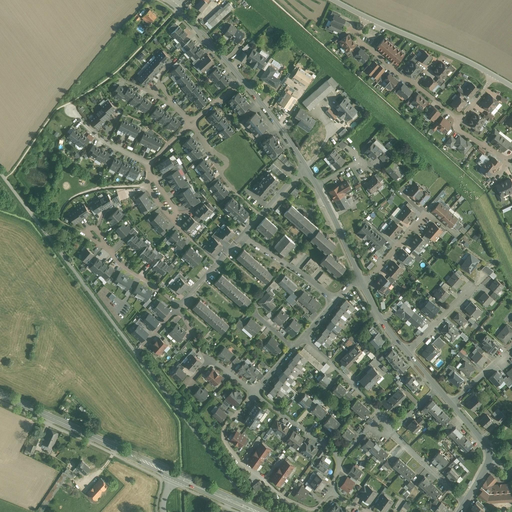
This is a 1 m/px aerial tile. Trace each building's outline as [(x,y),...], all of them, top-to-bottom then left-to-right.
[(204,0),(201,0),(196,6),(201,11),(208,4),(204,0)] [(228,2),(223,8),(227,13),(233,7),(228,2)] [(223,8),(222,7),(218,11),(223,17),(227,13),(223,8)] [(156,16),(149,10),(142,17),(149,24),(156,16)] [(218,11),(207,21),(213,27),(223,17),(218,11)] [(339,18),(334,15),(334,16),(331,21),(342,26),(345,20),(339,18)] [(342,26),(331,21),(329,27),(334,29),(340,32),(342,26)] [(175,22),(169,29),(171,31),(177,24),(175,22)] [(237,29),(231,25),(228,29),(225,33),(232,38),(237,29)] [(179,27),(171,34),(175,38),(176,38),(176,37),(183,31),(179,27)] [(244,34),(237,29),(232,38),(238,42),(241,38),(244,34)] [(183,31),(176,37),(176,38),(179,42),(181,40),(187,34),(183,30),(183,31)] [(342,39),(339,41),(343,46),(352,40),(348,35),(342,39)] [(397,48),(384,38),(376,48),(388,58),(397,48)] [(185,44),(183,46),(187,51),(193,45),(195,44),(191,39),(185,44)] [(352,40),(343,46),(346,52),(351,48),(356,45),(352,40)] [(193,45),(187,51),(186,52),(190,57),(192,55),(198,50),(193,45)] [(198,50),(192,55),(196,59),(198,57),(204,52),(200,48),(198,50)] [(404,55),(397,48),(388,58),(396,64),(404,55)] [(369,56),(360,49),(358,52),(355,56),(363,63),(369,56)] [(170,58),(162,50),(157,55),(165,63),(170,58)] [(265,58),(253,50),(250,55),(248,53),(247,55),(243,52),(239,58),(245,62),(247,59),(253,63),(254,63),(261,68),(264,63),(263,62),(265,58)] [(431,57),(424,51),(419,58),(420,59),(425,64),(431,57)] [(137,57),(140,60),(145,55),(142,52),(137,57)] [(165,63),(157,55),(155,57),(156,58),(163,65),(165,63)] [(202,62),(198,65),(199,66),(204,71),(213,62),(208,56),(202,62)] [(163,65),(156,58),(151,62),(159,70),(164,65),(163,65)] [(194,65),(193,66),(196,69),(199,66),(198,65),(202,62),(200,60),(194,65)] [(416,64),(413,61),(408,66),(417,74),(421,69),(416,64)] [(159,70),(151,62),(149,64),(150,65),(157,72),(158,72),(159,70)] [(370,67),(366,71),(367,71),(371,75),(372,75),(372,74),(379,66),(374,62),(370,67)] [(448,67),(442,62),(438,67),(446,74),(450,70),(450,69),(448,67)] [(157,72),(150,65),(146,69),(153,77),(154,77),(158,72),(157,72)] [(186,72),(179,65),(171,72),(177,79),(185,73),(186,72)] [(379,66),(372,74),(372,75),(377,78),(377,79),(380,75),(385,70),(380,65),(379,66)] [(275,70),(269,66),(261,78),(276,87),(280,81),(272,75),(275,70)] [(417,74),(408,66),(404,71),(407,73),(413,79),(417,74)] [(446,74),(438,67),(433,72),(439,77),(442,79),(446,74)] [(217,68),(209,75),(215,82),(216,82),(216,81),(223,75),(222,75),(221,73),(217,68)] [(153,77),(146,69),(144,71),(144,72),(152,79),(153,77)] [(304,72),(300,69),(296,74),(293,78),(298,82),(300,83),(305,86),(308,81),(311,76),(306,73),(304,72)] [(152,79),(144,72),(140,76),(147,84),(148,84),(152,79)] [(185,73),(177,79),(176,80),(182,86),(183,87),(190,80),(191,79),(185,73)] [(398,81),(389,74),(387,77),(384,80),(384,81),(388,84),(386,86),(390,90),(398,81)] [(225,77),(223,75),(216,81),(216,82),(222,89),(230,81),(226,76),(225,77)] [(147,84),(140,76),(138,78),(145,86),(147,84)] [(430,77),(424,84),(431,90),(437,83),(435,82),(430,77)] [(190,80),(183,87),(182,86),(182,87),(188,94),(189,94),(189,93),(196,87),(190,80)] [(327,80),(302,102),(310,110),(334,88),(327,80)] [(464,91),(466,93),(471,97),(478,89),(471,83),(464,91)] [(126,91),(119,85),(113,92),(115,94),(114,96),(119,100),(122,97),(122,96),(126,91)] [(411,92),(403,85),(400,88),(397,91),(398,92),(405,99),(411,92)] [(203,93),(197,86),(196,87),(189,93),(189,94),(194,100),(202,94),(203,93)] [(464,91),(459,87),(456,90),(460,92),(463,96),(466,93),(464,91)] [(136,94),(129,88),(126,91),(122,96),(122,97),(127,101),(129,99),(131,101),(136,94)] [(243,98),(239,92),(235,95),(235,94),(232,97),(233,98),(229,100),(232,104),(231,105),(236,111),(238,110),(240,113),(250,105),(245,100),(246,99),(244,97),(243,98)] [(291,96),(286,92),(283,96),(282,98),(279,102),(284,106),(289,109),(296,99),(291,96)] [(136,94),(131,101),(130,102),(135,106),(136,104),(138,106),(144,99),(137,93),(136,94)] [(202,94),(194,100),(194,101),(200,108),(208,101),(202,94)] [(423,98),(419,94),(418,94),(415,98),(415,99),(414,100),(411,103),(412,103),(420,110),(427,102),(423,99),(423,98)] [(499,102),(490,95),(486,99),(495,107),(499,102)] [(458,96),(454,101),(454,100),(451,104),(459,111),(466,103),(462,99),(458,96)] [(411,97),(406,103),(409,106),(412,103),(411,103),(414,100),(411,97)] [(152,104),(144,98),(144,99),(138,106),(137,107),(143,111),(144,109),(146,111),(152,104)] [(356,111),(344,99),(336,107),(342,113),(337,117),(339,119),(339,120),(344,115),(347,119),(356,111)] [(495,107),(486,99),(481,104),(490,112),(495,107)] [(109,100),(102,106),(103,107),(109,115),(109,114),(114,110),(113,110),(115,108),(109,100)] [(433,106),(426,114),(425,113),(423,115),(426,118),(427,117),(429,118),(431,118),(433,121),(440,113),(437,110),(436,111),(435,110),(436,109),(433,106)] [(109,115),(103,107),(96,113),(97,114),(103,122),(104,121),(108,117),(107,117),(110,115),(109,114),(109,115)] [(158,107),(151,115),(156,119),(157,118),(159,119),(165,112),(158,107)] [(337,117),(329,108),(326,111),(336,123),(339,120),(339,119),(337,117)] [(306,112),(300,109),(296,114),(302,118),(304,114),(305,114),(306,112)] [(242,116),(237,120),(239,123),(248,115),(251,113),(248,110),(246,112),(242,116)] [(216,111),(208,118),(214,125),(215,124),(222,118),(216,111)] [(173,118),(165,112),(159,119),(159,120),(164,125),(165,123),(167,125),(173,118)] [(250,118),(245,122),(246,122),(247,122),(250,126),(249,127),(251,129),(262,120),(261,119),(256,113),(250,118)] [(475,113),(472,118),(481,124),(485,119),(482,117),(475,113)] [(97,114),(90,120),(98,129),(102,124),(104,122),(104,121),(103,122),(97,114)] [(302,118),(298,124),(304,128),(308,131),(315,121),(305,114),(304,114),(302,118)] [(246,122),(245,122),(250,118),(248,115),(239,123),(247,133),(251,129),(249,127),(250,126),(247,122),(246,122)] [(181,123),(173,117),(173,118),(167,125),(166,126),(171,130),(173,128),(175,130),(181,123)] [(222,118),(215,124),(221,131),(228,125),(229,124),(223,117),(222,118)] [(439,124),(437,126),(438,127),(441,130),(442,129),(445,132),(451,125),(443,118),(439,124)] [(481,124),(472,118),(468,124),(475,128),(478,130),(481,124)] [(123,119),(118,129),(124,132),(123,133),(126,134),(131,124),(129,123),(129,122),(123,119)] [(262,120),(251,129),(254,132),(255,131),(258,134),(257,135),(257,136),(262,131),(268,126),(263,121),(262,120)] [(436,122),(431,129),(434,132),(438,127),(437,126),(439,124),(436,122)] [(140,128),(134,125),(131,124),(126,134),(129,136),(129,135),(135,137),(140,128)] [(348,124),(340,131),(345,136),(353,129),(348,124)] [(228,125),(221,131),(220,132),(226,139),(234,131),(228,125)] [(74,129),(67,137),(75,143),(75,142),(81,134),(74,129)] [(254,132),(251,129),(247,133),(254,141),(259,137),(264,133),(262,131),(257,136),(257,135),(258,134),(255,131),(254,132)] [(499,132),(495,129),(490,134),(494,137),(497,134),(499,132)] [(259,137),(254,141),(256,143),(264,138),(269,134),(267,131),(264,133),(259,137)] [(150,135),(144,132),(140,142),(145,145),(145,146),(148,147),(153,137),(150,135)] [(81,134),(75,142),(80,147),(81,145),(84,147),(89,140),(82,134),(81,134)] [(494,137),(491,142),(497,146),(503,139),(497,134),(494,137)] [(266,140),(262,143),(263,143),(272,156),(276,154),(283,149),(279,144),(279,143),(278,140),(277,141),(273,135),(266,140)] [(466,142),(459,136),(456,141),(453,144),(454,144),(460,149),(459,150),(464,154),(472,145),(467,141),(466,142)] [(161,140),(155,137),(155,138),(153,137),(148,147),(151,148),(157,150),(161,140)] [(193,139),(191,137),(183,144),(190,151),(195,146),(198,144),(193,139)] [(451,137),(446,143),(451,148),(454,144),(453,144),(456,141),(451,137)] [(503,139),(497,146),(503,151),(507,147),(510,143),(509,143),(503,139)] [(381,151),(373,143),(365,152),(373,160),(377,156),(381,151)] [(101,150),(93,145),(88,152),(91,154),(90,156),(95,159),(96,159),(101,150)] [(195,146),(190,151),(187,153),(194,160),(201,153),(199,151),(200,151),(195,146)] [(486,152),(479,146),(477,149),(484,155),(486,152)] [(110,154),(101,149),(101,150),(96,159),(101,162),(102,160),(105,162),(110,154)] [(334,149),(326,156),(332,162),(340,155),(334,149)] [(384,153),(379,158),(384,163),(389,158),(384,153)] [(295,165),(281,154),(278,158),(291,170),(295,165)] [(340,155),(332,162),(337,168),(345,161),(340,155)] [(123,162),(114,158),(113,160),(111,166),(110,168),(116,171),(116,169),(119,170),(123,162)] [(169,158),(166,160),(165,160),(163,161),(163,162),(158,165),(163,172),(171,166),(174,165),(172,162),(169,158)] [(180,165),(176,159),(172,162),(174,165),(171,166),(173,169),(178,166),(180,165)] [(496,159),(492,163),(489,160),(487,163),(485,163),(480,168),(480,170),(482,172),(481,173),(485,176),(486,174),(488,176),(493,170),(495,171),(501,163),(496,159)] [(205,162),(203,160),(196,167),(202,173),(202,174),(208,168),(210,166),(206,161),(205,162)] [(131,165),(123,161),(123,162),(119,170),(118,171),(124,174),(125,172),(128,174),(132,166),(131,165)] [(393,161),(385,168),(395,179),(402,171),(393,161)] [(286,175),(273,164),(269,168),(282,180),(286,175)] [(140,169),(132,165),(131,165),(132,166),(128,174),(127,175),(136,179),(140,169)] [(208,168),(202,174),(202,173),(200,175),(207,182),(214,175),(212,173),(213,173),(208,168)] [(172,173),(167,177),(170,183),(181,176),(177,170),(172,173)] [(266,178),(265,177),(259,185),(255,190),(264,198),(271,191),(274,189),(273,188),(279,181),(270,173),(266,178)] [(383,179),(377,173),(374,175),(380,182),(383,179)] [(374,175),(373,176),(372,179),(370,181),(377,189),(382,184),(380,182),(374,175)] [(181,176),(170,183),(174,189),(180,185),(185,182),(181,176)] [(217,181),(215,178),(209,185),(211,187),(210,187),(214,192),(222,185),(223,185),(218,180),(217,181)] [(511,183),(510,179),(503,182),(508,193),(511,191),(511,183)] [(185,182),(180,185),(182,188),(189,184),(187,180),(185,182)] [(377,189),(370,181),(368,183),(366,182),(364,184),(368,188),(372,193),(377,189)] [(503,182),(496,186),(500,194),(502,196),(508,193),(503,182)] [(416,184),(408,193),(422,205),(430,196),(416,184)] [(222,185),(214,192),(214,193),(220,200),(228,193),(226,191),(226,190),(222,185)] [(339,186),(330,191),(335,200),(344,195),(342,191),(339,186)] [(296,187),(290,194),(295,198),(301,191),(296,187)] [(184,191),(178,195),(182,201),(192,194),(189,188),(184,191)] [(139,197),(136,199),(140,204),(148,199),(149,199),(145,193),(139,197)] [(99,199),(105,208),(105,209),(113,204),(113,203),(111,200),(107,194),(99,199)] [(192,194),(182,201),(186,207),(191,203),(196,200),(192,194)] [(118,195),(111,200),(113,203),(113,204),(115,207),(121,203),(118,195)] [(344,195),(335,200),(341,210),(350,204),(347,199),(344,195)] [(105,208),(99,199),(99,198),(91,204),(96,212),(99,211),(105,208)] [(196,200),(191,203),(193,206),(201,201),(199,198),(196,200)] [(239,204),(232,198),(224,207),(229,211),(228,212),(236,219),(236,218),(241,222),(249,213),(242,207),(242,206),(240,204),(239,204)] [(148,199),(140,204),(139,205),(143,211),(146,208),(152,205),(148,199)] [(435,208),(432,211),(436,215),(444,207),(439,203),(435,208)] [(84,204),(76,209),(76,210),(81,218),(82,218),(84,216),(84,217),(90,213),(84,204)] [(206,205),(205,204),(203,204),(200,208),(208,215),(208,216),(213,211),(210,209),(206,205)] [(281,204),(275,211),(280,215),(285,208),(281,204)] [(319,229),(291,206),(284,214),(311,238),(319,229)] [(395,217),(401,209),(397,206),(392,214),(395,217)] [(410,209),(407,206),(406,206),(402,211),(411,218),(415,213),(410,209)] [(208,215),(200,208),(199,207),(195,212),(197,214),(202,218),(204,220),(208,215)] [(444,207),(436,215),(441,219),(448,211),(444,207)] [(118,209),(108,218),(113,224),(118,219),(123,215),(123,214),(118,209)] [(81,218),(76,210),(68,215),(74,224),(80,220),(82,218),(81,218)] [(411,218),(402,211),(398,216),(402,219),(406,223),(411,218)] [(448,211),(441,219),(445,223),(453,215),(448,211)] [(123,215),(118,219),(121,222),(127,215),(125,212),(123,214),(123,215)] [(453,215),(445,223),(450,227),(454,223),(457,219),(459,217),(460,216),(455,212),(453,215)] [(154,219),(151,221),(156,226),(163,220),(164,219),(159,214),(154,219)] [(193,218),(190,216),(186,220),(195,228),(199,224),(198,222),(193,218)] [(266,218),(257,227),(269,237),(277,228),(266,218)] [(163,220),(156,226),(155,227),(160,232),(163,229),(168,225),(163,220)] [(195,228),(186,220),(182,225),(191,233),(195,228)] [(233,227),(226,221),(224,224),(226,226),(226,225),(231,229),(233,227)] [(397,224),(394,221),(393,221),(389,226),(398,233),(402,228),(397,224)] [(122,224),(116,230),(119,233),(119,234),(121,236),(122,236),(123,237),(129,232),(131,229),(128,225),(126,227),(122,224)] [(369,227),(365,224),(363,226),(362,226),(360,228),(361,229),(358,232),(367,240),(375,232),(371,229),(372,228),(370,226),(369,227)] [(439,228),(434,224),(430,229),(438,236),(442,231),(439,228)] [(231,229),(226,225),(226,226),(222,230),(231,237),(230,237),(231,238),(235,233),(231,229)] [(398,233),(389,226),(385,231),(386,232),(393,238),(398,233)] [(231,237),(222,230),(222,229),(218,233),(222,237),(227,241),(230,237),(231,237)] [(328,253),(329,252),(336,244),(319,229),(311,238),(328,253)] [(438,236),(430,229),(426,233),(431,238),(434,241),(438,236)] [(181,237),(175,231),(168,239),(174,244),(180,237),(181,237)] [(222,237),(218,233),(216,231),(214,234),(220,240),(222,237)] [(376,233),(375,232),(367,240),(372,245),(380,236),(378,235),(378,234),(376,232),(376,233)] [(133,236),(127,242),(131,246),(132,245),(139,238),(135,235),(135,234),(133,236)] [(220,240),(214,234),(211,236),(214,238),(218,242),(220,240)] [(285,235),(275,247),(284,255),(295,243),(285,235)] [(422,238),(418,235),(414,239),(423,247),(426,242),(422,238)] [(380,236),(372,245),(378,249),(379,248),(382,244),(385,241),(384,240),(384,239),(382,238),(380,236)] [(180,237),(174,244),(173,245),(179,250),(180,249),(185,242),(180,237)] [(139,238),(132,245),(136,249),(143,242),(139,238)] [(218,242),(214,238),(210,242),(211,243),(219,250),(223,246),(218,242)] [(423,247),(414,239),(410,244),(415,248),(419,251),(423,247)] [(219,250),(211,243),(207,247),(211,251),(216,255),(220,251),(219,250)] [(207,247),(205,245),(203,247),(209,253),(211,251),(207,247)] [(195,251),(190,246),(182,256),(194,266),(202,257),(198,253),(198,252),(196,250),(195,251)] [(147,247),(140,255),(144,259),(145,258),(151,251),(147,247)] [(87,248),(84,251),(82,251),(82,258),(87,262),(93,254),(87,248)] [(273,275),(244,249),(237,257),(266,283),(273,275)] [(151,251),(145,258),(149,262),(153,257),(156,254),(151,250),(151,251)] [(301,250),(291,261),(295,265),(306,254),(301,250)] [(404,251),(399,257),(407,263),(412,257),(409,255),(404,251)] [(418,255),(413,251),(409,255),(412,257),(414,259),(415,259),(418,255)] [(329,252),(328,253),(325,256),(325,255),(324,256),(325,257),(321,261),(338,276),(346,267),(329,252)] [(470,254),(465,261),(466,262),(462,267),(461,267),(470,273),(479,260),(470,254)] [(93,264),(90,267),(90,268),(95,272),(95,271),(103,263),(98,258),(93,264)] [(311,258),(303,267),(307,271),(315,262),(311,258)] [(158,261),(153,267),(157,271),(158,270),(164,263),(161,260),(160,259),(158,261)] [(371,261),(366,267),(369,269),(374,264),(371,261)] [(103,263),(95,271),(100,275),(101,274),(108,266),(103,262),(103,263)] [(164,263),(158,270),(162,274),(166,269),(169,266),(165,262),(164,263)] [(315,262),(307,271),(312,275),(320,266),(315,262)] [(398,265),(394,262),(390,266),(399,274),(403,269),(398,265)] [(169,266),(166,269),(169,272),(174,267),(171,264),(169,266)] [(108,266),(101,274),(105,278),(105,279),(109,275),(113,270),(109,265),(108,266)] [(494,271),(486,265),(481,270),(489,276),(494,271)] [(399,274),(390,266),(387,271),(391,275),(395,278),(399,274)] [(133,280),(120,272),(114,282),(127,290),(133,280)] [(456,272),(447,281),(456,289),(463,281),(459,277),(460,276),(456,272)] [(186,279),(180,273),(177,275),(180,277),(184,281),(186,279)] [(328,276),(323,273),(317,280),(322,284),(324,281),(328,276)] [(251,300),(222,274),(215,282),(244,308),(251,300)] [(387,279),(383,275),(379,280),(390,290),(394,286),(392,284),(391,283),(387,279)] [(285,276),(278,283),(291,294),(297,286),(285,276)] [(332,280),(328,276),(324,281),(329,285),(332,280)] [(184,281),(180,277),(176,282),(184,289),(185,290),(189,285),(184,281)] [(496,279),(489,287),(494,291),(497,294),(504,286),(496,279)] [(390,290),(379,280),(375,285),(379,288),(383,292),(384,293),(386,294),(390,290)] [(184,289),(176,282),(175,281),(171,285),(176,289),(180,293),(184,289)] [(274,281),(269,286),(272,288),(273,289),(278,284),(274,281)] [(152,291),(139,283),(133,293),(146,301),(152,291)] [(171,285),(169,283),(167,286),(174,292),(176,289),(171,285)] [(446,290),(441,287),(434,295),(442,302),(450,294),(446,290)] [(304,292),(298,299),(306,306),(312,299),(304,292)] [(490,296),(485,292),(478,300),(486,306),(492,299),(493,299),(490,296)] [(267,293),(258,302),(269,312),(274,306),(269,301),(272,297),(267,293)] [(290,304),(294,299),(295,298),(291,294),(286,300),(290,304)] [(436,301),(431,296),(427,299),(428,300),(429,300),(433,304),(436,301)] [(312,299),(306,306),(313,313),(320,305),(313,298),(312,299)] [(229,325),(200,300),(193,308),(222,333),(229,325)] [(354,307),(346,300),(340,306),(341,307),(345,310),(347,308),(351,311),(354,307)] [(428,300),(421,309),(431,318),(439,309),(433,304),(429,300),(428,300)] [(160,301),(153,309),(163,317),(169,310),(168,309),(160,301)] [(414,312),(403,303),(401,301),(399,301),(397,304),(400,307),(397,310),(408,320),(414,312)] [(482,311),(472,302),(465,309),(468,311),(473,315),(476,318),(482,311)] [(397,304),(395,303),(391,307),(396,311),(397,310),(400,307),(397,304)] [(345,310),(341,307),(336,313),(337,313),(341,318),(343,315),(346,318),(350,314),(345,310)] [(281,310),(273,319),(280,325),(284,320),(288,316),(281,310)] [(423,320),(414,312),(408,320),(417,327),(419,326),(423,320)] [(149,313),(143,321),(152,329),(159,322),(149,313)] [(341,318),(337,313),(331,319),(332,320),(337,324),(339,322),(342,325),(345,321),(341,318)] [(467,321),(458,313),(453,319),(462,326),(467,321)] [(260,328),(250,319),(245,325),(244,327),(253,335),(260,328)] [(285,329),(293,336),(297,332),(298,331),(297,331),(301,326),(293,319),(290,324),(285,329)] [(245,325),(239,320),(234,325),(240,331),(244,327),(245,325)] [(337,324),(332,320),(327,326),(327,327),(332,331),(334,328),(337,331),(341,328),(337,324)] [(173,328),(169,333),(173,337),(181,328),(177,324),(173,328)] [(459,333),(448,324),(441,331),(452,340),(459,333)] [(148,334),(139,325),(132,333),(141,341),(148,334)] [(511,330),(506,325),(497,336),(505,343),(511,335),(511,330)] [(332,331),(327,327),(322,333),(323,333),(328,337),(330,335),(333,338),(336,334),(332,331)] [(181,328),(173,337),(178,341),(181,337),(186,332),(181,328)] [(381,334),(374,328),(370,332),(374,336),(370,340),(370,341),(371,340),(377,347),(376,348),(377,348),(384,341),(379,335),(381,334)] [(263,332),(258,337),(262,341),(267,336),(263,332)] [(323,333),(317,340),(326,347),(323,344),(325,342),(328,344),(331,341),(328,337),(323,333)] [(493,342),(492,343),(490,341),(491,340),(490,339),(489,340),(485,336),(482,340),(487,344),(484,347),(488,350),(492,354),(498,346),(493,342)] [(283,347),(271,337),(264,345),(263,347),(268,352),(270,350),(275,355),(283,347)] [(445,343),(439,337),(432,343),(439,349),(445,343)] [(163,340),(160,338),(159,340),(158,339),(155,342),(164,350),(168,345),(167,345),(163,340)] [(349,339),(345,344),(349,348),(353,344),(349,339)] [(164,350),(155,342),(151,347),(159,354),(164,350)] [(431,344),(422,353),(429,360),(438,351),(431,344)] [(356,345),(348,353),(354,359),(362,351),(356,345)] [(233,354),(225,347),(217,355),(226,362),(233,354)] [(397,355),(392,350),(386,356),(389,359),(388,359),(390,362),(397,356),(397,355)] [(482,354),(478,350),(477,351),(478,351),(473,358),(472,357),(481,366),(487,359),(482,354)] [(195,356),(193,355),(190,352),(186,357),(189,359),(197,366),(201,362),(195,356)] [(298,352),(293,358),(294,359),(299,363),(301,361),(304,363),(307,360),(306,359),(304,357),(301,355),(299,353),(298,352)] [(348,353),(340,360),(346,367),(354,359),(348,353)] [(402,361),(397,356),(391,361),(394,364),(393,365),(395,368),(396,367),(402,361)] [(241,361),(236,357),(232,362),(237,366),(239,364),(241,361)] [(197,366),(189,359),(185,363),(187,365),(193,371),(197,366)] [(299,363),(294,359),(288,365),(289,365),(297,372),(299,370),(302,366),(299,363)] [(241,366),(237,370),(241,375),(243,373),(249,366),(245,361),(241,366)] [(402,361),(396,367),(399,369),(398,370),(400,373),(405,368),(407,366),(402,361)] [(475,369),(465,361),(459,368),(469,376),(475,369)] [(370,363),(364,369),(367,372),(372,366),(370,363)] [(249,366),(243,373),(247,377),(255,368),(251,364),(249,366)] [(297,372),(289,365),(284,371),(285,372),(289,376),(292,374),(294,377),(298,373),(297,372)] [(179,367),(172,375),(179,381),(186,374),(182,370),(179,367)] [(381,375),(373,367),(367,373),(375,381),(379,377),(379,378),(380,377),(381,375)] [(255,368),(247,377),(252,381),(256,377),(260,372),(255,368)] [(206,377),(205,378),(210,382),(217,373),(213,369),(210,372),(206,377)] [(497,371),(489,378),(496,386),(503,381),(504,380),(503,379),(497,371)] [(289,376),(285,372),(279,378),(280,379),(289,386),(291,384),(290,383),(293,380),(289,376)] [(464,380),(454,372),(448,379),(458,387),(464,380)] [(217,373),(210,382),(215,386),(215,385),(219,380),(222,377),(217,373)] [(367,373),(360,380),(368,388),(372,383),(372,384),(375,381),(367,373)] [(324,374),(319,380),(325,386),(331,380),(324,374)] [(412,376),(406,383),(410,387),(410,386),(412,389),(416,386),(419,383),(412,376)] [(507,378),(506,377),(503,379),(504,380),(503,381),(508,387),(511,383),(507,378)] [(289,386),(280,379),(275,385),(284,393),(286,391),(285,390),(289,386)] [(346,390),(339,383),(333,390),(341,396),(346,390)] [(284,393),(275,385),(270,392),(279,399),(276,396),(278,394),(281,397),(284,393)] [(200,388),(194,394),(202,401),(208,394),(203,390),(200,388)] [(399,388),(391,397),(398,403),(406,395),(399,388)] [(235,392),(233,392),(232,391),(226,398),(228,400),(231,402),(233,404),(234,404),(236,403),(237,404),(241,399),(240,399),(240,396),(241,395),(236,391),(235,392)] [(312,401),(305,394),(299,401),(306,407),(312,401)] [(391,397),(387,401),(384,398),(380,402),(389,411),(398,403),(391,397)] [(481,403),(475,397),(467,404),(473,411),(481,403)] [(364,405),(357,399),(351,406),(357,412),(364,405)] [(432,400),(423,409),(426,412),(427,412),(435,403),(432,400)] [(317,405),(312,410),(321,418),(327,412),(318,403),(317,405)] [(435,403),(427,412),(430,415),(432,413),(436,418),(443,411),(435,403)] [(250,414),(259,420),(265,411),(264,410),(257,405),(255,404),(249,413),(250,414)] [(370,411),(364,405),(357,412),(364,418),(370,411)] [(223,412),(219,408),(218,408),(213,415),(220,421),(226,415),(223,412)] [(450,419),(443,411),(436,418),(444,425),(450,419)] [(506,417),(501,412),(495,417),(501,422),(506,417)] [(259,420),(250,414),(245,421),(249,424),(254,428),(260,420),(259,420)] [(331,415),(325,422),(325,423),(323,425),(327,428),(329,426),(334,430),(340,423),(331,415)] [(487,415),(480,421),(486,427),(492,422),(489,420),(491,419),(487,415)] [(414,419),(408,426),(414,432),(420,425),(414,419)] [(278,422),(276,420),(271,426),(272,426),(274,428),(276,427),(278,428),(281,423),(278,421),(278,422)] [(281,423),(278,428),(276,427),(274,428),(274,429),(283,436),(288,428),(281,423)] [(272,426),(266,433),(268,435),(271,432),(272,432),(274,429),(274,428),(272,426)] [(465,437),(455,427),(451,431),(446,436),(449,439),(452,436),(459,443),(465,437)] [(354,434),(347,428),(341,434),(348,440),(354,434)] [(60,434),(50,429),(43,445),(53,449),(60,434)] [(242,435),(237,431),(236,431),(232,437),(230,440),(235,444),(242,435)] [(287,440),(286,441),(291,445),(298,435),(293,431),(292,433),(287,440)] [(242,435),(235,444),(240,448),(242,444),(246,439),(247,438),(242,435)] [(298,435),(291,445),(296,448),(303,439),(298,435)] [(39,440),(32,436),(25,453),(28,454),(29,451),(33,453),(39,440)] [(473,445),(465,437),(459,443),(466,451),(473,445)] [(303,439),(296,448),(298,450),(300,447),(304,442),(305,441),(303,439)] [(369,439),(362,446),(367,451),(369,449),(374,443),(369,439)] [(382,448),(375,442),(374,443),(369,449),(375,455),(382,448)] [(271,449),(262,443),(258,448),(267,454),(271,449)] [(313,446),(309,443),(308,445),(304,450),(303,449),(301,452),(310,459),(317,449),(314,447),(313,446)] [(267,454),(258,448),(254,453),(264,459),(267,454)] [(388,454),(382,448),(375,455),(382,461),(388,454)] [(436,454),(434,456),(434,457),(431,460),(435,465),(445,455),(444,455),(443,456),(439,452),(440,451),(439,452),(437,454),(436,454)] [(264,459),(254,453),(251,458),(260,464),(264,459)] [(445,455),(435,465),(440,469),(443,466),(446,464),(446,463),(448,461),(449,460),(447,461),(443,457),(445,456),(445,455)] [(329,464),(324,461),(325,458),(323,456),(316,466),(323,471),(329,464)] [(260,464),(251,458),(247,463),(256,469),(260,464)] [(407,466),(399,458),(393,465),(401,473),(407,466)] [(456,458),(450,464),(453,466),(459,460),(456,458)] [(294,466),(285,460),(282,465),(291,471),(294,466)] [(90,468),(82,461),(73,471),(76,473),(79,469),(85,474),(86,474),(87,473),(87,471),(90,468)] [(460,461),(458,463),(468,473),(470,471),(460,461)] [(291,471),(282,465),(278,470),(287,476),(291,471)] [(353,466),(348,473),(352,476),(356,479),(357,478),(358,478),(358,477),(362,472),(353,466)] [(415,473),(407,466),(401,473),(409,480),(415,473)] [(448,471),(445,473),(452,481),(454,479),(454,480),(455,479),(458,475),(451,468),(448,471)] [(74,475),(67,469),(64,472),(72,478),(74,475)] [(287,476),(278,470),(275,475),(284,481),(287,476)] [(63,472),(37,511),(38,511),(42,511),(67,475),(63,472)] [(324,479),(317,474),(313,479),(323,486),(327,481),(324,479)] [(284,481),(275,475),(271,480),(280,486),(284,481)] [(497,480),(491,475),(487,478),(487,479),(484,483),(484,484),(481,488),(481,489),(482,491),(489,483),(492,485),(497,480)] [(424,477),(418,484),(426,491),(433,484),(424,477)] [(109,485),(101,478),(87,493),(95,500),(109,485)] [(323,486),(313,479),(310,484),(312,485),(318,490),(320,491),(323,486)] [(350,482),(346,479),(341,487),(348,492),(353,485),(350,482)] [(260,481),(252,486),(256,491),(263,485),(260,481)] [(507,484),(492,485),(489,483),(482,491),(478,495),(482,499),(485,498),(490,502),(497,502),(499,500),(503,499),(505,501),(511,501),(511,500),(511,481),(507,484)] [(441,491),(433,484),(426,491),(435,498),(441,491)] [(305,488),(302,486),(295,495),(302,501),(309,491),(305,488)] [(362,492),(360,496),(370,503),(377,493),(368,486),(362,492)] [(384,494),(383,494),(380,499),(376,505),(385,511),(393,501),(384,494)] [(484,506),(477,500),(475,503),(476,503),(482,508),(484,506)] [(411,505),(406,501),(403,506),(407,510),(411,505)] [(448,511),(450,511),(441,502),(435,509),(437,511),(448,511)] [(482,508),(476,503),(471,508),(473,510),(475,511),(483,511),(485,510),(482,508)]
